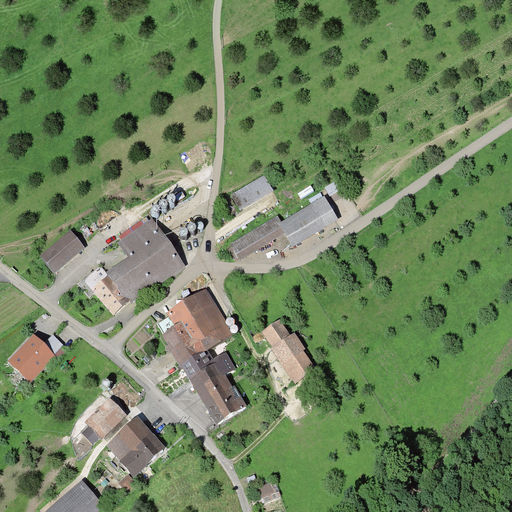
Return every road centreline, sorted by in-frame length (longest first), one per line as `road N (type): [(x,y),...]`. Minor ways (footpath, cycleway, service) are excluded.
road 1 (unclassified): [(511,122),(311,253),(280,265),(203,266)]
road 2 (unclassified): [(218,0),(219,156),(203,266)]
road 3 (residential): [(108,349),(209,441),(247,511)]
road 4 (track): [(399,511),(474,436),(511,380)]
road 5 (unclassified): [(108,349),(0,268)]
road 6 (residential): [(203,266),(108,349)]
